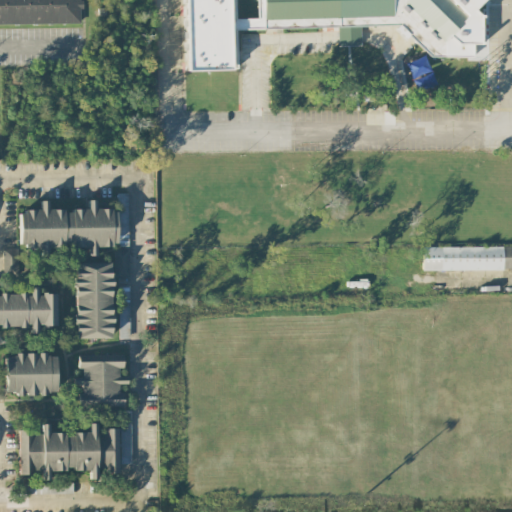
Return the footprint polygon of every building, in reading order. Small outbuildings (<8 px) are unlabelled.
[(0,0),(0,23),(80,23),(79,0),(0,0)] [(235,28),(398,23),(398,30),(403,30),(430,56),(471,55),(471,43),(480,43),(480,14),(474,9),(482,0),(262,0),(263,7),(258,11),(258,17),(234,17),(234,7),(229,12),(228,0),(184,0),(187,70),(231,69),(230,41),(235,36),(235,28)] [(338,45),(360,45),(360,26),(337,26),(338,45)] [(115,244),(114,208),(94,208),(94,199),(86,199),(86,208),(46,209),(46,200),(39,200),(39,209),(18,210),(18,246),(39,246),(39,254),(46,254),(46,246),(87,245),(87,254),(94,254),(94,245),(115,244)] [(511,245),(422,245),(422,269),(511,268),(511,245)] [(3,248),(3,275),(17,275),(17,248),(3,248)] [(114,249),(114,276),(129,275),(128,248),(114,249)] [(111,337),(108,261),(72,262),(75,338),(111,337)] [(128,284),(117,285),(119,338),(130,337),(128,284)] [(54,292),(36,293),(35,286),(28,286),(28,292),(0,292),(0,325),(29,325),(29,332),(36,332),(35,325),(55,324),(54,292)] [(55,353),(4,353),(4,393),(55,393),(55,353)] [(120,405),(119,382),(126,382),(126,375),(120,375),(120,353),(78,354),(79,376),(73,376),(73,383),(78,383),(79,413),(100,412),(100,405),(120,405)] [(130,409),(123,410),(124,458),(131,458),(130,409)] [(18,430),(19,473),(31,473),(31,469),(40,469),(40,479),(48,479),(47,469),(88,469),(88,478),(96,478),(96,472),(117,471),(117,429),(95,429),(95,422),(87,422),(87,432),(47,432),(47,423),(40,423),(40,430),(18,430)] [(72,493),(72,483),(33,482),(33,492),(72,493)]
